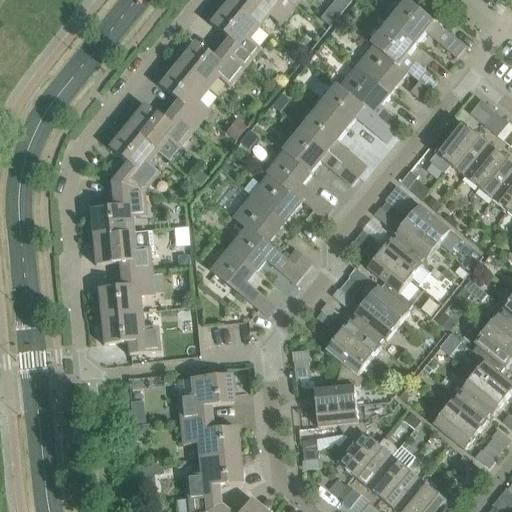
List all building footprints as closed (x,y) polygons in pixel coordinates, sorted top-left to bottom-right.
[(295,8),(285,0),(231,0),(227,5),(259,30),(269,18),(280,27),(295,8)] [(466,49),(409,3),(391,25),(418,47),(427,36),(457,60),(466,49)] [(249,42),(259,30),(227,5),(209,27),(228,42),(220,51),(244,70),(260,51),(249,42)] [(430,6),(424,13),(436,22),(441,15),(430,6)] [(438,83),(409,59),(418,47),(391,25),(374,47),(408,74),(421,85),(430,93),(438,83)] [(244,70),(220,51),(213,60),(194,45),(176,67),(208,92),(218,80),(229,89),(244,70)] [(408,74),(374,47),(373,48),(375,49),(358,70),(391,96),(408,74)] [(198,104),(208,92),(176,67),(159,89),(177,104),(170,113),(193,132),(209,113),(198,104)] [(382,108),(391,96),(358,70),(341,90),(340,89),(339,90),(395,136),(403,126),(382,108)] [(422,103),(430,93),(421,85),(412,95),(422,103)] [(395,136),(339,90),(321,111),(348,134),(357,122),(387,146),(395,136)] [(168,163),(193,132),(170,113),(162,122),(144,107),(126,129),(157,154),(168,163)] [(486,127),(495,115),(489,110),(480,122),(486,127)] [(339,145),(348,134),(321,111),(303,133),(360,179),(368,169),(339,145)] [(492,132),(501,120),(495,115),(486,127),(492,132)] [(239,119),(229,132),(239,140),(249,127),(239,119)] [(452,168),(477,137),(462,125),(437,156),(452,168)] [(147,166),(157,154),(126,129),(108,151),(127,166),(111,185),(143,194),(158,175),(147,166)] [(360,179),(303,133),(286,154),(313,177),(323,166),(352,189),(360,179)] [(466,180),(491,149),(477,137),(452,168),(466,180)] [(480,191),(505,160),(491,149),(466,180),(480,191)] [(304,188),(313,177),(286,154),(269,175),(304,203),(316,213),(326,221),(333,212),(304,188)] [(494,202),(511,179),(511,165),(505,160),(480,191),(494,202)] [(304,203),(269,175),(267,178),(268,179),(261,187),(255,181),(246,192),(253,197),(286,224),(304,203)] [(507,214),(511,207),(511,179),(494,202),(507,214)] [(145,218),(143,194),(111,185),(113,210),(90,212),(93,240),(132,235),(131,220),(145,218)] [(286,224),(253,197),(233,221),(247,233),(267,249),(269,246),(286,224)] [(403,209),(392,199),(387,205),(399,215),(403,209)] [(399,215),(387,205),(382,211),(394,221),(399,215)] [(452,234),(421,209),(409,223),(440,249),(452,234)] [(317,232),(326,221),(316,213),(307,224),(317,232)] [(440,249),(409,223),(397,238),(399,240),(413,251),(408,255),(422,266),(426,261),(428,263),(440,249)] [(289,262),(269,246),(267,249),(247,233),(231,253),(258,275),(267,264),(296,287),(306,276),(289,262)] [(375,243),(364,233),(359,239),(370,249),(375,243)] [(151,274),(148,249),(147,234),(132,235),(93,240),(95,268),(119,265),(120,277),(151,274)] [(370,249),(359,239),(354,246),(365,255),(370,249)] [(422,266),(408,255),(413,251),(399,240),(395,245),(393,243),(381,258),(412,283),(424,268),(422,266)] [(249,287),(258,275),(231,253),(213,274),(269,321),(278,310),(249,287)] [(313,266),(297,253),(289,262),(306,276),(313,266)] [(412,283),(381,258),(369,272),(386,286),(382,292),(396,303),(400,298),(412,283)] [(153,298),(151,274),(120,277),(122,289),(98,291),(101,319),(141,315),(139,299),(153,298)] [(362,289),(351,280),(346,286),(357,295),(362,289)] [(357,295),(346,286),(341,292),(352,301),(357,295)] [(408,313),(413,308),(400,298),(396,303),(382,292),(380,290),(368,305),(399,330),(411,315),(408,313)] [(399,330),(368,305),(356,319),(358,321),(371,332),(367,337),(381,348),(385,343),(387,344),(399,330)] [(511,318),(507,314),(502,320),(500,318),(489,331),(511,349),(511,318)] [(159,354),(156,329),(142,331),(141,315),(101,319),(103,347),(127,345),(129,357),(159,354)] [(334,324),(322,315),(317,321),(329,330),(334,324)] [(381,348),(367,337),(371,332),(358,321),(354,326),(352,324),(340,339),(371,364),(383,349),(381,348)] [(511,366),(511,349),(489,331),(476,347),(478,349),(474,354),(487,364),(491,359),(505,370),(507,372),(511,366)] [(371,364),(340,339),(328,353),(344,366),(340,379),(362,385),(363,381),(360,378),(371,364)] [(511,396),(511,385),(501,376),(505,370),(491,359),(487,364),(474,380),(505,406),(511,396)] [(310,371),(309,364),(295,365),(296,373),(310,371)] [(311,379),(310,371),(296,373),(296,381),(311,379)] [(233,406),(230,377),(191,381),(192,397),(177,398),(180,423),(211,420),(210,408),(233,406)] [(358,408),(356,390),(360,390),(362,385),(340,379),(336,391),(316,393),(318,412),(358,408)] [(505,406),(474,380),(463,394),(465,395),(479,406),(474,412),(487,422),(492,417),(494,419),(505,406)] [(487,422),(474,412),(479,406),(465,395),(461,401),(459,399),(448,412),(479,437),(490,424),(487,422)] [(359,426),(358,408),(318,412),(320,431),(340,429),(346,441),(366,429),(364,425),(359,426)] [(479,437),(448,412),(435,428),(466,453),(479,437)] [(239,457),(236,429),(212,432),(211,420),(180,423),(182,447),(197,446),(198,462),(239,457)] [(354,479),(379,448),(366,437),(368,433),(366,429),(346,441),(332,448),(341,466),(340,467),(354,479)] [(505,451),(493,441),(489,448),(500,457),(505,451)] [(368,490),(393,460),(397,454),(396,452),(384,442),(379,448),(354,479),(368,490)] [(319,454),(318,446),(303,447),(304,455),(319,454)] [(500,457),(489,448),(484,454),(495,463),(500,457)] [(320,462),(319,454),(304,455),(305,463),(320,462)] [(211,511),(220,507),(218,488),(241,485),(239,457),(198,462),(200,477),(185,479),(188,511),(211,511)] [(382,502),(407,471),(393,460),(368,490),(382,502)] [(394,511),(397,511),(421,483),(407,471),(382,502),(394,511)] [(338,498),(346,489),(338,482),(330,492),(338,498)] [(421,511),(436,494),(421,483),(397,511),(421,511)] [(344,504),(352,494),(354,492),(347,487),(346,489),(338,498),(344,504)] [(444,511),(450,506),(436,494),(421,511),(444,511)] [(262,511),(250,502),(241,511),(225,511),(220,507),(211,511),(262,511)]
